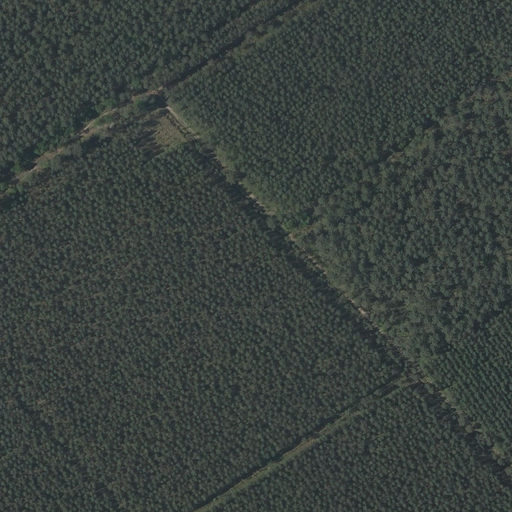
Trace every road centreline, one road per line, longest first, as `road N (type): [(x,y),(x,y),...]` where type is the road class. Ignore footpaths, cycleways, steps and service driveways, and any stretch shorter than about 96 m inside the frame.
road 1 (track): [(157,90),(511,470)]
road 2 (track): [(293,0),(157,90),(93,121),(0,189)]
